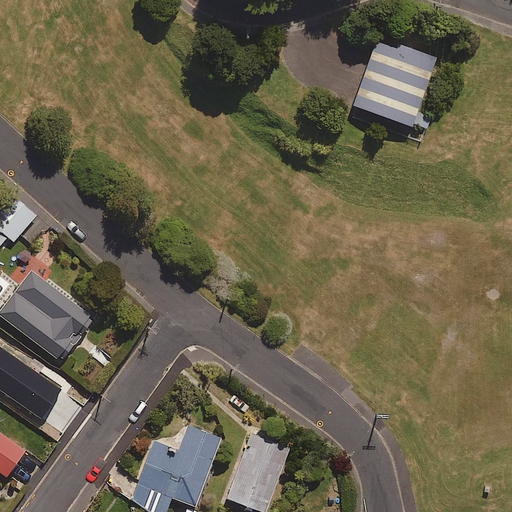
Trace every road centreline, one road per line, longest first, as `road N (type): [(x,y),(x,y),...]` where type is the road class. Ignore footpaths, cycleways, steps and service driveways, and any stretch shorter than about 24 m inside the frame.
road 1 (residential): [(382,511),(378,470),(359,438),(188,315)]
road 2 (residential): [(188,315),(0,142)]
road 3 (residential): [(43,511),(188,315)]
